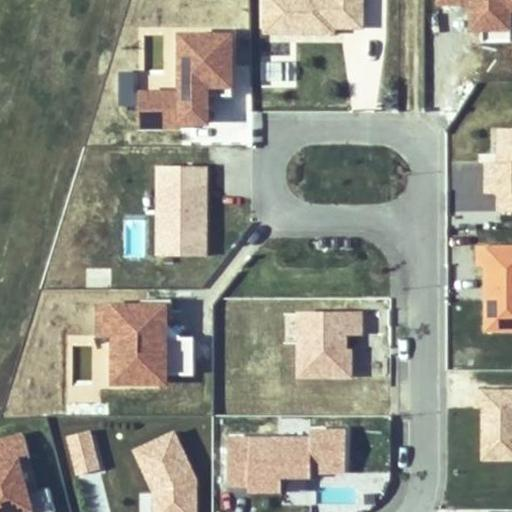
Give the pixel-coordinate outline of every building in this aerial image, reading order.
[(363,28),(363,0),(266,0),(266,33),(300,33),(300,25),(335,25),(343,25),(343,28),(363,28)] [(511,0),(440,0),(441,3),(465,3),(464,0),(474,0),(484,8),(484,29),(484,40),(511,39),(511,0)] [(472,0),(473,29),(484,29),(484,8),(474,0),(472,0)] [(335,25),(300,25),(300,33),(335,33),(335,25)] [(182,93),(142,93),(142,128),(183,127),(183,123),(210,123),(209,108),(203,103),(210,96),(216,96),(233,96),(233,65),(231,65),(231,54),(233,54),(233,35),(182,35),(182,93)] [(267,81),(290,82),(290,63),(268,62),(267,81)] [(203,103),(209,108),(215,100),(216,96),(210,96),(203,103)] [(511,127),(500,128),(500,162),(488,162),(487,193),(500,193),(500,211),(511,211),(511,127)] [(159,166),(159,256),(207,256),(207,202),(203,202),(203,194),(207,194),(207,166),(159,166)] [(511,330),(511,246),(480,247),(480,266),(487,266),(487,295),(491,295),(491,301),(487,301),(487,331),(511,330)] [(168,305),(101,305),(101,335),(116,335),(116,382),(168,382),(168,374),(194,374),(194,338),(183,338),(173,338),(161,326),(166,321),(168,319),(168,305)] [(361,333),(361,313),(300,314),(300,376),(351,376),(351,357),(341,357),(341,351),(346,351),(346,349),(346,333),(361,333)] [(183,338),(166,321),(161,326),(173,338),(183,338)] [(511,390),(477,391),(477,408),(484,408),(484,460),(511,459),(511,390)] [(311,438),(229,438),(229,485),(250,485),(251,485),(251,478),(258,478),(258,491),(283,491),(283,477),(312,477),(312,472),(347,473),(347,430),(311,430),(311,438)] [(90,431),(69,436),(79,475),(100,469),(90,431)] [(196,511),(197,479),(175,433),(136,451),(155,492),(155,511),(196,511)] [(28,492),(20,460),(31,458),(25,435),(16,437),(0,488),(0,511),(12,511),(21,509),(21,511),(55,511),(49,487),(28,492)] [(0,488),(16,437),(0,441),(0,488)] [(258,478),(251,478),(251,485),(250,485),(250,491),(258,491),(258,478)]
